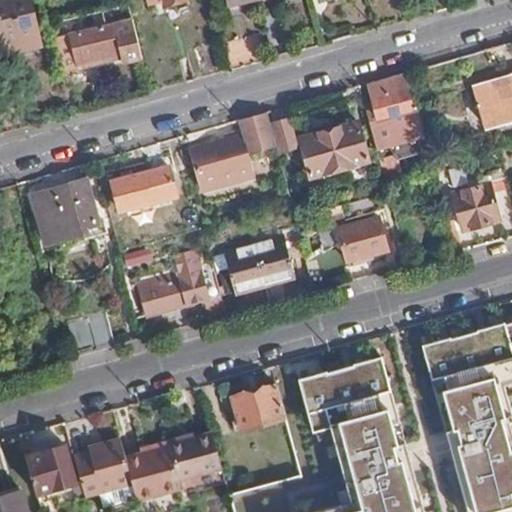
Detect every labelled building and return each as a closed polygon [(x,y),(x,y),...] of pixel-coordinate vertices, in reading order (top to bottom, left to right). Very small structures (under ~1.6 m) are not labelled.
[(41,39),(31,0),(0,0),(0,54),(13,52),(11,45),(41,39)] [(375,0),(384,25),(402,20),(395,0),(375,0)] [(432,0),(435,10),(462,3),(460,0),(432,0)] [(352,34),(372,28),(364,1),(345,6),(352,34)] [(121,46),(138,43),(133,19),(72,33),(73,42),(74,41),(79,65),(107,59),(108,65),(124,61),(121,46)] [(224,39),(231,68),(262,59),(255,32),(224,39)] [(56,46),(73,42),(72,33),(54,37),(56,46)] [(196,48),(204,76),(220,71),(211,43),(196,48)] [(124,99),(146,92),(139,66),(117,73),(124,99)] [(422,134),(405,72),(369,82),(373,103),(363,105),(375,147),(422,134)] [(511,117),(511,73),(464,87),(476,128),(511,117)] [(38,93),(45,121),(68,115),(60,87),(38,93)] [(0,103),(0,122),(3,133),(26,127),(18,99),(0,103)] [(259,146),(274,142),(267,111),(237,119),(242,134),(191,148),(203,189),(254,174),(248,154),(260,151),(259,146)] [(296,147),(289,118),(273,123),(280,151),(296,147)] [(357,159),(349,124),(299,137),(308,173),(357,159)] [(377,156),(381,172),(398,168),(394,152),(377,156)] [(172,184),(165,156),(109,171),(117,199),(172,184)] [(98,220),(85,180),(35,194),(47,234),(98,220)] [(500,219),(491,183),(454,193),(464,228),(500,219)] [(0,195),(0,227),(8,226),(0,195)] [(440,235),(432,209),(400,217),(407,243),(440,235)] [(387,250),(379,217),(338,228),(348,260),(387,250)] [(257,247),(266,284),(296,276),(284,240),(257,247)] [(220,295),(221,296),(266,284),(257,247),(211,259),(211,260),(220,295)] [(150,314),(220,295),(211,260),(140,281),(150,314)] [(68,320),(78,355),(115,345),(105,310),(68,320)] [(511,511),(511,323),(428,345),(470,511),(511,511)] [(406,352),(399,330),(363,340),(333,349),(338,368),(378,358),(378,360),(402,353),(406,352)] [(428,511),(394,357),(307,377),(320,433),(336,429),(350,490),(367,487),(372,509),(359,511),(353,511),(352,506),(327,511),(428,511)] [(286,415),(278,383),(233,395),(242,427),(286,415)] [(223,471),(213,435),(171,446),(181,483),(223,471)] [(91,457),(76,462),(86,498),(135,485),(128,461),(123,442),(105,447),(107,453),(91,457)] [(171,446),(171,443),(152,448),(154,454),(142,457),(128,461),(135,485),(140,503),(183,490),(181,483),(171,446)] [(67,444),(27,455),(37,495),(77,484),(67,444)] [(89,452),(91,457),(107,453),(105,447),(89,452)] [(141,451),(142,457),(154,454),(152,448),(141,451)] [(319,488),(290,494),(294,511),(321,511),(324,511),(319,488)] [(0,511),(28,511),(23,493),(0,499),(0,511)]
